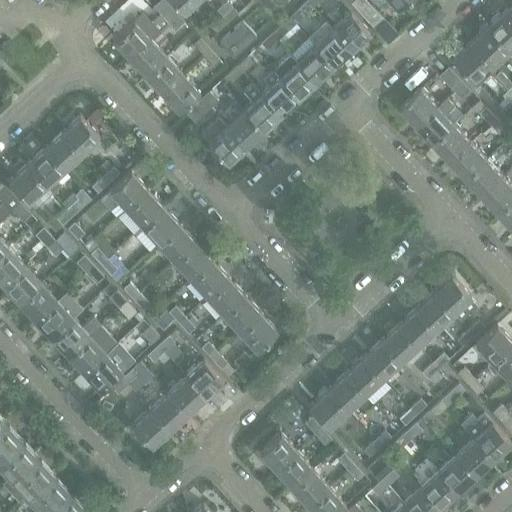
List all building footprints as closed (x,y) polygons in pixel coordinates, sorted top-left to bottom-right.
[(134,18),(113,38),(129,55),(150,36),(167,20),(177,12),(165,0),(158,0),(153,5),(160,12),(142,27),(134,18)] [(173,0),(184,11),(196,0),(173,0)] [(306,0),(296,9),(302,16),(313,6),(307,0),(306,0)] [(367,0),(353,0),(351,2),(359,9),(368,0),(367,0)] [(373,25),(382,16),(368,0),(359,9),(373,25)] [(413,0),(406,7),(415,17),(425,8),(416,0),(413,0)] [(238,12),(232,5),(221,15),(228,22),(238,12)] [(493,21),(491,23),(511,46),(511,9),(509,7),(501,14),(499,12),(491,20),(493,21)] [(352,48),(370,31),(351,9),(332,26),(352,48)] [(177,12),(167,20),(167,21),(175,29),(185,20),(177,12)] [(210,25),(217,32),(228,22),(221,15),(210,25)] [(296,22),(290,16),(272,32),(278,39),(296,22)] [(326,19),(318,27),(324,34),(314,43),(333,64),(352,48),(332,26),(326,19)] [(233,56),(256,35),(243,20),(219,41),(233,56)] [(481,32),(473,40),(496,65),(511,49),(511,46),(491,23),(489,25),(488,23),(480,30),(481,32)] [(261,42),(267,49),(278,39),(272,32),(261,42)] [(167,54),(150,36),(129,55),(146,73),(167,54)] [(200,36),(193,42),(203,53),(210,47),(200,36)] [(291,52),(297,58),(296,59),(316,80),(333,64),(314,43),(309,37),(291,52)] [(496,65),(473,40),(465,47),(463,45),(456,52),(457,54),(455,56),(478,81),(496,65)] [(213,64),(220,58),(210,47),(203,53),(213,64)] [(162,91),(183,71),(167,54),(146,73),(162,91)] [(254,61),(248,54),(236,65),(242,71),(254,61)] [(279,75),(299,97),(316,80),(296,59),(279,75)] [(226,74),(231,81),(242,71),(236,65),(226,74)] [(450,66),(440,74),(455,90),(464,81),(450,66)] [(261,91),(281,113),(299,97),(279,75),(273,68),(263,77),(269,84),(261,91)] [(511,81),(501,70),(494,76),(507,89),(511,84),(511,81)] [(179,109),(200,90),(183,71),(162,91),(179,109)] [(243,90),(251,100),(243,107),(263,129),(281,113),(261,91),(252,81),(243,90)] [(462,98),(471,89),(464,81),(455,90),(462,98)] [(422,86),(401,105),(418,124),(439,104),(422,86)] [(500,102),(504,106),(511,98),(511,86),(503,94),(506,97),(500,102)] [(218,99),(210,89),(201,97),(210,107),(218,99)] [(201,97),(186,111),(195,121),(210,107),(201,97)] [(435,141),(455,122),(439,104),(418,124),(435,141)] [(487,105),(480,111),(490,122),(497,116),(487,105)] [(218,115),(245,145),(263,129),(243,107),(225,123),(218,115)] [(99,135),(80,114),(62,131),(81,151),(99,135)] [(218,115),(200,132),(228,162),(245,145),(218,115)] [(500,133),(507,127),(497,116),(490,122),(500,133)] [(451,159),(472,139),(455,122),(435,141),(451,159)] [(64,168),(81,151),(62,131),(44,147),(64,168)] [(467,176),(488,157),(472,139),(451,159),(467,176)] [(44,147),(27,163),(46,184),(64,168),(44,147)] [(484,194),(504,175),(488,157),(467,176),(484,194)] [(27,163),(9,180),(28,200),(46,184),(27,163)] [(103,174),(108,170),(102,164),(98,168),(103,174)] [(108,181),(119,172),(113,165),(108,170),(103,174),(102,175),(108,181)] [(148,188),(131,169),(110,188),(127,207),(148,188)] [(91,184),(97,191),(108,181),(102,175),(91,184)] [(500,211),(511,200),(511,182),(504,175),(484,194),(500,211)] [(0,218),(11,209),(20,200),(4,183),(0,186),(0,197),(3,201),(0,203),(0,218)] [(81,187),(75,193),(78,197),(84,203),(91,197),(81,187)] [(164,205),(148,188),(127,207),(143,224),(164,205)] [(84,203),(78,197),(67,207),(74,214),(84,203)] [(20,200),(11,209),(21,221),(31,212),(20,200)] [(511,224),(511,200),(500,211),(511,224)] [(180,223),(164,205),(143,224),(159,242),(180,223)] [(67,207),(56,217),(63,224),(74,214),(67,207)] [(78,238),(84,231),(74,221),(68,227),(78,238)] [(159,242),(175,259),(196,240),(180,223),(159,242)] [(43,226),(35,234),(44,243),(52,235),(43,226)] [(63,231),(55,238),(52,235),(44,243),(61,262),(78,246),(63,231)] [(212,258),(196,240),(175,259),(191,277),(212,258)] [(0,279),(2,282),(24,262),(8,244),(0,251),(0,279)] [(97,245),(90,252),(100,263),(107,257),(97,245)] [(84,253),(76,260),(85,270),(93,263),(84,253)] [(100,263),(110,274),(117,267),(107,257),(100,263)] [(229,276),(212,258),(191,277),(208,295),(229,276)] [(18,299),(40,279),(24,262),(2,282),(18,299)] [(96,282),(104,275),(93,263),(85,270),(96,282)] [(452,274),(434,291),(453,312),(460,320),(477,304),(470,296),(471,295),(452,274)] [(245,293),(229,276),(208,295),(224,312),(245,293)] [(34,317),(56,297),(40,279),(18,299),(34,317)] [(130,281),(123,287),(133,298),(140,292),(130,281)] [(67,289),(58,298),(56,297),(34,317),(51,335),(73,314),(74,315),(83,306),(67,289)] [(116,289),(108,296),(118,306),(125,299),(116,289)] [(453,312),(434,291),(416,307),(435,328),(453,312)] [(133,298),(143,309),(150,303),(140,292),(133,298)] [(261,311),(245,293),(224,312),(240,330),(261,311)] [(128,317),(136,310),(125,299),(118,306),(128,317)] [(185,315),(176,304),(169,310),(175,317),(179,321),(185,315)] [(435,328),(416,307),(398,323),(418,344),(435,328)] [(175,317),(169,310),(167,309),(156,319),(163,327),(175,317)] [(257,348),(278,329),(261,311),(240,330),(257,348)] [(74,315),(73,314),(51,335),(67,352),(100,322),(93,314),(82,324),(74,315)] [(188,332),(195,326),(185,315),(179,321),(188,332)] [(485,325),(479,319),(468,329),(474,335),(485,325)] [(118,341),(100,322),(67,352),(84,370),(106,350),(107,351),(118,341)] [(418,344),(398,323),(381,339),(400,361),(418,344)] [(511,341),(511,339),(497,323),(476,342),(492,359),(492,360),(511,341)] [(149,324),(141,332),(152,342),(160,335),(149,324)] [(457,338),(463,345),(474,335),(468,329),(457,338)] [(175,340),(169,334),(158,344),(164,350),(173,342),(175,340)] [(400,361),(381,339),(363,355),(383,377),(400,361)] [(218,351),(208,340),(202,346),(211,357),(218,351)] [(494,373),(500,368),(509,377),(511,374),(511,341),(492,360),(492,359),(487,365),(494,373)] [(173,342),(164,350),(175,363),(184,355),(173,342)] [(158,344),(147,354),(153,360),(164,350),(158,344)] [(84,370),(101,389),(123,369),(107,351),(106,350),(84,370)] [(228,361),(218,351),(211,357),(221,367),(228,361)] [(450,357),(444,351),(433,361),(439,367),(450,357)] [(383,377),(363,355),(345,372),(365,393),(383,377)] [(205,395),(223,379),(204,357),(186,374),(205,395)] [(422,371),(428,377),(439,367),(433,361),(422,371)] [(464,365),(457,371),(467,383),(474,377),(464,365)] [(134,366),(123,376),(128,382),(139,372),(134,366)] [(365,393),(345,372),(328,388),(347,409),(365,393)] [(188,412),(205,395),(186,374),(168,390),(188,412)] [(112,386),(118,392),(128,382),(123,376),(112,386)] [(477,394),(483,388),(474,377),(467,383),(477,394)] [(465,389),(459,382),(441,399),(447,405),(465,389)] [(309,405),(329,426),(347,409),(328,388),(309,405)] [(168,390),(151,407),(170,428),(188,412),(168,390)] [(427,404),(421,397),(410,407),(416,413),(427,404)] [(423,415),(429,422),(447,405),(441,399),(423,415)] [(501,402),(492,411),(499,419),(509,410),(501,402)] [(132,423),(152,444),(170,428),(151,407),(132,423)] [(399,417),(405,423),(416,413),(410,407),(399,417)] [(511,409),(510,411),(509,410),(499,419),(511,432),(511,409)] [(471,412),(461,421),(474,436),(494,457),(511,441),(484,411),(476,418),(471,412)] [(312,416),(306,422),(316,432),(322,427),(312,416)] [(0,452),(17,436),(16,435),(18,433),(10,425),(8,426),(1,419),(0,420),(0,452)] [(422,428),(416,421),(405,431),(412,438),(422,428)] [(326,443),(332,437),(322,427),(316,432),(326,443)] [(391,436),(385,429),(375,439),(381,446),(391,436)] [(280,431),(259,450),(276,468),(297,450),(280,431)] [(393,442),(399,449),(412,438),(405,431),(393,442)] [(26,443),(24,444),(17,436),(0,452),(0,466),(2,465),(10,474),(2,482),(3,483),(11,476),(34,454),(33,453),(34,452),(26,443)] [(494,457),(474,436),(456,452),(476,473),(494,457)] [(364,449),(370,456),(381,446),(375,439),(364,449)] [(313,467),(297,450),(276,468),(292,486),(313,467)] [(343,472),(347,468),(354,462),(344,451),(333,461),(343,472)] [(476,473),(456,452),(439,468),(459,489),(476,473)] [(3,483),(19,500),(24,495),(24,496),(50,472),(49,471),(50,469),(42,460),(40,461),(34,454),(11,476),(3,483)] [(357,479),(364,473),(354,462),(347,468),(357,479)] [(329,485),(313,467),(292,486),(308,504),(329,485)] [(399,474),(393,468),(382,477),(388,484),(399,474)] [(459,489),(439,468),(421,485),(440,506),(459,489)] [(34,500),(43,510),(43,511),(66,490),(65,488),(66,487),(58,478),(56,479),(50,472),(24,496),(31,503),(34,500)] [(372,487),(378,494),(388,484),(382,477),(372,487)] [(308,504),(315,511),(335,511),(345,503),(329,485),(308,504)] [(433,511),(440,506),(421,485),(403,501),(413,511),(433,511)] [(43,511),(43,510),(41,511),(77,511),(83,507),(81,506),(83,505),(74,495),(72,497),(66,490),(43,511)] [(390,511),(413,511),(403,501),(390,511)] [(212,511),(203,502),(191,511),(212,511)] [(363,511),(355,502),(347,510),(348,511),(363,511)]
